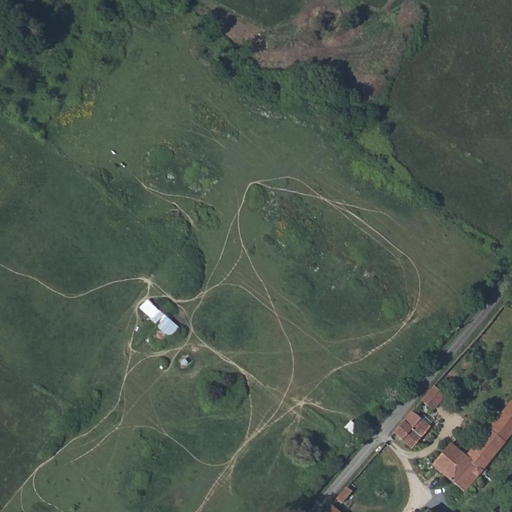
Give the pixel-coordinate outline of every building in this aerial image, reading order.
[(146,338),(159,350),(178,329),(165,317),(146,338)] [(443,383),(438,379),(433,385),(438,390),(443,383)] [(445,396),(433,385),(419,401),(432,412),(445,396)] [(483,474),(486,470),(482,467),(511,431),(511,400),(464,457),(448,444),(431,465),(462,492),(479,471),(483,474)] [(419,418),(410,411),(392,433),(401,441),(402,441),(410,448),(432,422),(423,414),(419,418)] [(351,492),(346,487),(336,498),(341,503),(351,492)]
